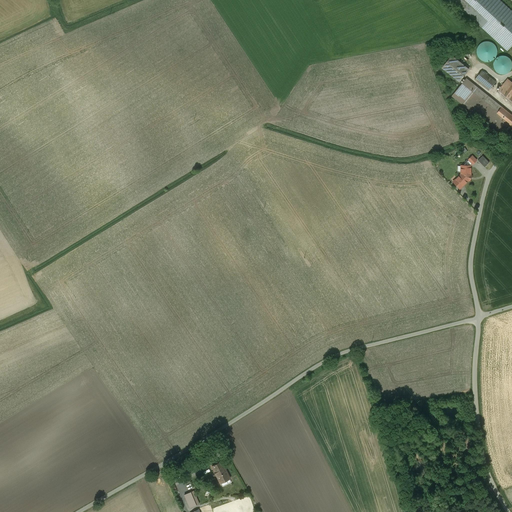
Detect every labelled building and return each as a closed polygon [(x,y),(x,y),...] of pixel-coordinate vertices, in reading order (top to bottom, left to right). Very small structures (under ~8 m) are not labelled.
[(511,45),(511,12),(498,0),(452,0),(508,50),(511,45)] [(494,61),(495,43),(478,41),(477,60),(494,61)] [(494,73),(511,72),(510,55),(498,56),(498,59),(494,59),(494,73)] [(469,70),(452,56),(442,68),(459,81),(469,70)] [(482,71),(475,80),(489,91),(496,82),(482,71)] [(452,96),(463,105),(477,88),(466,79),(452,96)] [(498,90),(509,99),(511,95),(511,82),(507,79),(498,90)] [(501,107),(477,88),(463,105),(500,135),(508,125),(495,114),(501,107)] [(511,115),(501,107),(495,114),(508,125),(511,127),(511,115)] [(485,167),(489,162),(483,155),(478,160),(485,167)] [(476,160),(472,156),(462,166),(461,166),(461,174),(453,182),(460,189),(469,180),(471,176),(471,166),(476,160)] [(200,459),(183,467),(187,475),(204,467),(200,459)] [(223,462),(212,466),(220,483),(231,479),(223,462)] [(187,495),(192,506),(196,505),(191,494),(187,495)]
